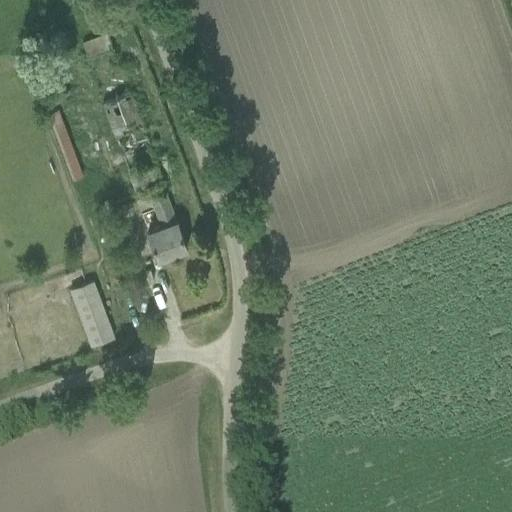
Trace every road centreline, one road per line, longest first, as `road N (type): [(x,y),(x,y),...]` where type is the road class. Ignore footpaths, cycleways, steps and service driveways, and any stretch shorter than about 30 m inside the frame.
road 1 (unclassified): [(237,343),(230,196),(154,0)]
road 2 (unclassified): [(0,404),(166,354),(237,343)]
road 3 (unclassified): [(240,511),(237,343)]
